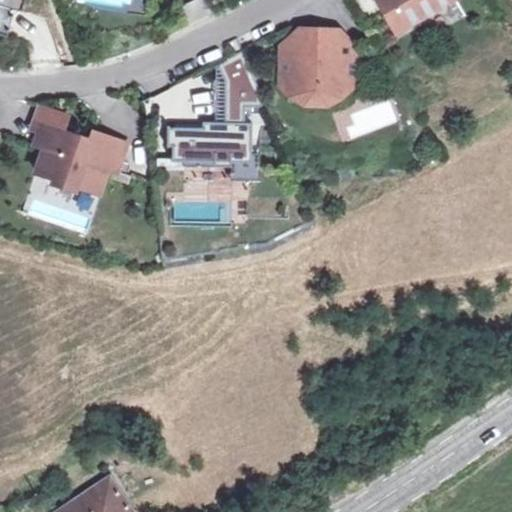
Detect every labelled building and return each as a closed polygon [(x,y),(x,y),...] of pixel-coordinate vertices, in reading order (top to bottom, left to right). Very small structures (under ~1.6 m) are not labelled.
[(0,0),(0,40),(8,43),(14,16),(21,17),(25,0),(0,0)] [(372,0),(381,16),(390,10),(402,31),(415,25),(450,7),(460,2),(458,0),(372,0)] [(390,10),(381,16),(402,31),(390,10)] [(301,28),(282,45),(281,87),(290,101),(308,111),(330,112),(346,102),(363,84),(362,53),(344,29),(321,28),(301,28)] [(261,104),(242,54),(216,66),(223,85),(220,128),(199,128),(198,134),(164,134),(163,167),(212,165),(212,175),(234,175),(259,173),(263,146),(251,147),(249,122),(248,107),(261,104)] [(45,157),(37,182),(55,188),(54,193),(75,200),(77,195),(99,203),(108,178),(117,182),(127,154),(94,143),(91,151),(43,135),(36,154),(45,157)] [(128,511),(112,485),(60,511),(128,511)]
